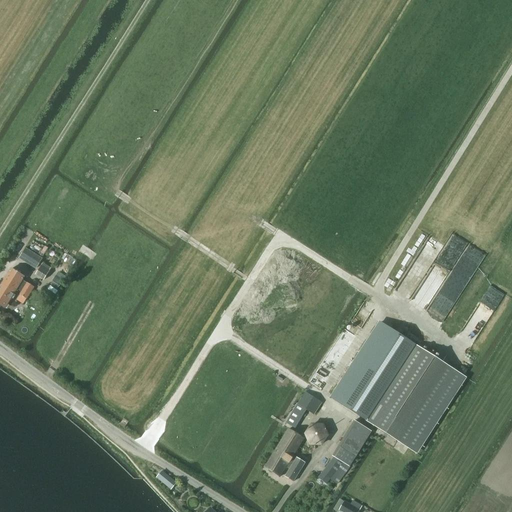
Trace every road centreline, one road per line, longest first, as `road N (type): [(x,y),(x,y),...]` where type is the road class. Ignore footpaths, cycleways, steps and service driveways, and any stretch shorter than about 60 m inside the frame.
road 1 (track): [(284,0),(149,212),(346,345)]
road 2 (track): [(346,345),(511,68)]
road 3 (tertiary): [(239,511),(0,348)]
road 4 (track): [(0,232),(146,0)]
road 5 (track): [(149,212),(43,381)]
